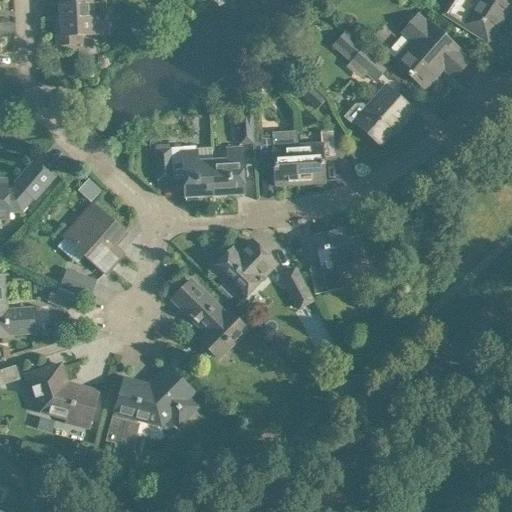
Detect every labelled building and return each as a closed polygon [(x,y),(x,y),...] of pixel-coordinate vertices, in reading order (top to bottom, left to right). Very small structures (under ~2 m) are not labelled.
[(511,0),(459,0),(448,17),(487,42),(511,1),(511,0)] [(66,4),(59,5),(60,19),(55,19),(56,46),(81,44),(81,36),(108,34),(107,16),(106,17),(105,2),(103,2),(66,4)] [(345,15),(341,19),(341,25),(345,28),(351,28),(355,24),(355,18),(350,15),(345,15)] [(454,79),(469,61),(457,51),(458,50),(428,23),(427,24),(417,15),(402,33),(412,42),(394,62),(424,89),(442,68),(454,79)] [(363,49),(351,63),(366,76),(373,83),(386,69),(363,49)] [(309,84),(300,94),(316,109),(325,99),(309,84)] [(355,124),(380,145),(399,124),(401,125),(414,111),(386,87),(366,110),(361,106),(354,106),(343,117),(353,126),(355,124)] [(253,130),(252,116),(251,109),(237,109),(239,145),(253,144),(253,130)] [(263,123),(252,124),(253,130),(253,144),(255,166),(262,165),(262,161),(260,135),(264,135),(263,123)] [(264,135),(260,135),(262,161),(274,161),(274,164),(275,187),(300,185),(297,146),(296,132),(272,133),(272,134),(265,134),(264,135)] [(321,144),(297,146),(300,185),(324,183),(322,158),(334,157),(332,132),(320,132),(321,144)] [(182,148),(155,149),(157,181),(173,180),(172,172),(184,171),(186,197),(214,196),(212,162),(196,163),(196,151),(182,152),(182,148)] [(228,161),(212,162),(214,196),(243,194),(240,149),(227,150),(228,161)] [(0,186),(0,218),(9,218),(8,212),(20,211),(32,198),(34,199),(52,177),(35,162),(16,183),(17,184),(11,192),(7,192),(6,186),(0,186)] [(87,178),(76,190),(89,202),(100,190),(87,178)] [(123,235),(91,207),(66,236),(106,272),(116,260),(107,252),(123,235)] [(309,269),(315,295),(335,290),(342,288),(337,266),(351,263),(351,261),(355,260),(359,252),(355,237),(356,237),(356,236),(345,238),(343,230),(314,236),(321,267),(309,269)] [(232,249),(211,270),(238,297),(250,284),(254,289),(263,279),(262,278),(275,264),(252,241),(239,255),(232,249)] [(298,309),(312,301),(295,270),(281,277),(298,309)] [(64,271),(58,284),(62,286),(62,287),(88,297),(94,283),(68,272),(68,273),(64,271)] [(3,278),(0,278),(0,337),(7,337),(7,335),(33,333),(31,309),(7,311),(5,311),(4,298),(3,278)] [(191,281),(173,300),(207,334),(200,341),(214,354),(228,340),(232,344),(246,330),(228,312),(225,315),(191,281)] [(53,290),(49,301),(67,309),(72,298),(53,290)] [(60,365),(26,376),(31,392),(35,390),(41,411),(69,418),(72,419),(73,417),(90,422),(98,392),(67,384),(60,365)] [(14,367),(0,371),(0,387),(19,381),(14,367)] [(186,398),(192,392),(168,369),(150,388),(124,381),(116,413),(115,417),(112,416),(107,435),(110,435),(109,438),(108,440),(127,445),(134,418),(160,425),(169,416),(179,426),(196,408),(186,398)]
